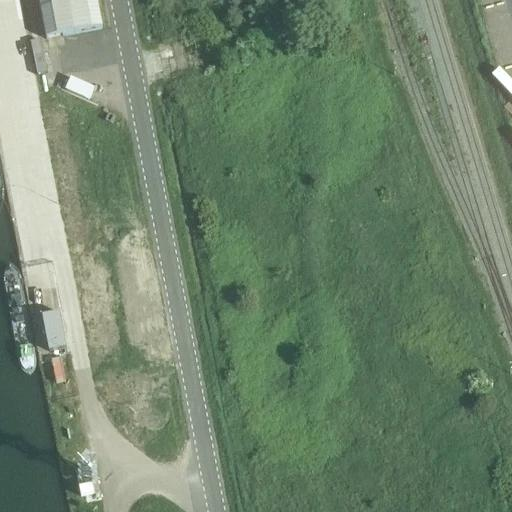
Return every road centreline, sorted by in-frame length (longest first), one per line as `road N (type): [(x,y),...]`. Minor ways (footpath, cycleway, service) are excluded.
road 1 (unclassified): [(3,0),(112,482),(213,490)]
road 2 (unclassified): [(213,490),(119,0)]
